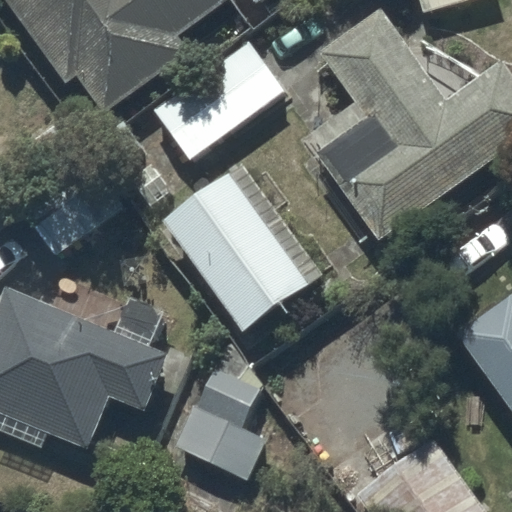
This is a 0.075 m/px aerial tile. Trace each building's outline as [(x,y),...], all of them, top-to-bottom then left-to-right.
[(9,0),(69,84),(80,77),(106,114),(192,53),(179,35),(228,0),(9,0)] [(422,0),(427,14),(477,0),(422,0)] [(383,8),(323,53),(360,101),(309,139),(385,240),(511,146),(511,72),(503,61),(451,99),(383,8)] [(252,42),(155,109),(192,158),(287,92),(252,42)] [(32,218),(58,255),(127,207),(67,118),(0,164),(0,194),(0,195),(23,180),(44,210),(32,218)] [(244,164),(166,221),(246,333),(326,275),(244,164)] [(117,331),(8,287),(0,308),(0,411),(2,413),(0,418),(0,430),(45,449),(51,433),(90,449),(113,393),(147,406),(168,354),(152,347),(166,311),(130,297),(117,331)] [(511,296),(459,334),(511,406),(511,296)] [(262,389),(217,368),(179,447),(247,479),(266,438),(244,428),(262,389)] [(487,511),(437,441),(359,496),(369,511),(487,511)]
